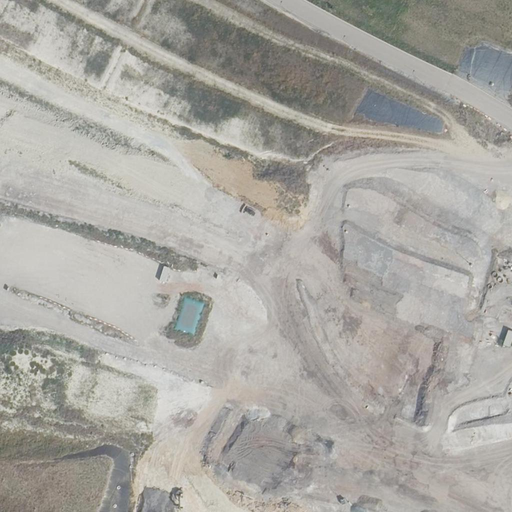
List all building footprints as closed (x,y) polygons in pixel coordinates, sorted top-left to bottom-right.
[(213,119),(224,113),(220,107),(210,113),(213,119)] [(29,283),(26,289),(57,301),(59,296),(29,283)] [(164,310),(171,312),(176,294),(170,292),(164,310)] [(183,297),(173,329),(194,336),(204,303),(183,297)] [(219,312),(215,327),(222,328),(226,314),(219,312)] [(511,347),(511,332),(504,330),(501,345),(511,347)]
